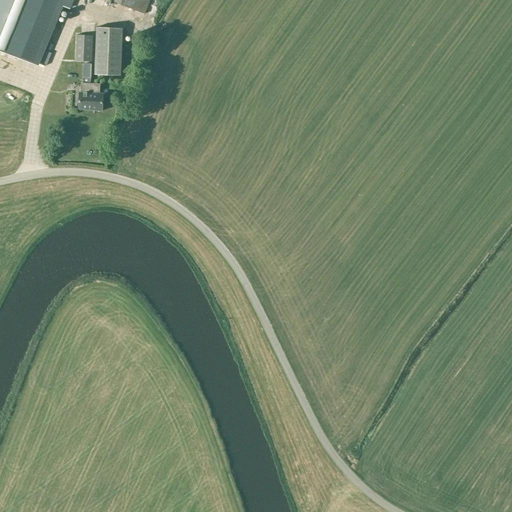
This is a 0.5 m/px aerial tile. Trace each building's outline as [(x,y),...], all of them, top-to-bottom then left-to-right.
[(0,0),(0,50),(39,66),(63,6),(70,9),(73,0),(0,0)] [(112,0),(145,13),(150,0),(112,0)] [(95,74),(121,75),(123,27),(97,26),(95,74)] [(93,35),(77,35),(76,61),(92,62),(93,35)] [(83,64),(83,77),(82,85),(81,85),(81,93),(80,93),(79,109),(103,110),(103,94),(99,94),(100,86),(90,85),(90,77),(91,64),(83,64)]
